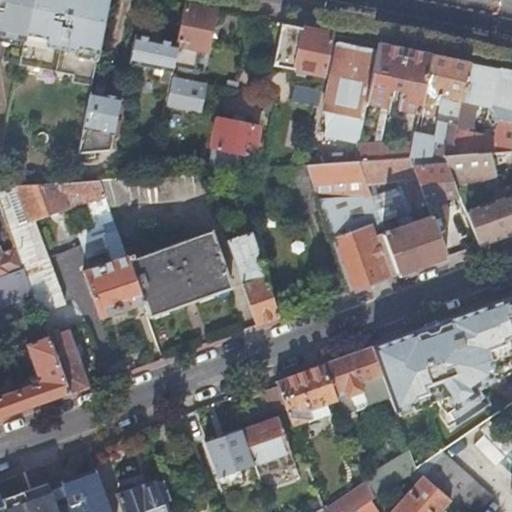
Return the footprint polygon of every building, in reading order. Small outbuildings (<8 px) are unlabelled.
[(0,0),(0,276),(25,268),(19,249),(5,254),(6,258),(1,259),(0,256),(0,250),(3,249),(0,240),(0,35),(26,41),(34,0),(0,0)] [(34,0),(26,41),(21,65),(75,76),(74,82),(94,86),(110,0),(34,0)] [(215,10),(186,4),(178,43),(174,64),(194,69),(198,50),(207,52),(215,10)] [(334,35),(282,24),(274,65),(325,75),(334,35)] [(174,64),(178,43),(137,35),(131,64),(133,64),(133,66),(135,66),(136,65),(163,70),(161,80),(170,82),(172,76),(174,64)] [(368,103),(378,52),(337,44),(323,113),(327,114),(327,129),(326,134),(360,141),(368,103)] [(431,55),(380,44),(378,52),(368,103),(388,107),(390,98),(395,98),(396,92),(401,93),(398,109),(420,113),(421,107),(431,55)] [(471,63),(431,55),(421,107),(427,108),(437,96),(453,100),(453,105),(449,105),(448,111),(442,110),(437,138),(433,156),(444,156),(452,155),(471,63)] [(452,155),(511,151),(511,150),(511,71),(471,63),(452,155)] [(172,76),(170,82),(165,107),(202,114),(208,83),(172,76)] [(319,108),(322,91),(296,86),(293,103),(319,108)] [(123,98),(93,92),(81,153),(97,152),(114,151),(123,98)] [(262,126),(218,118),(212,150),(256,158),(262,126)] [(411,158),(433,156),(437,138),(416,134),(413,145),(411,158)] [(410,158),(411,158),(413,145),(392,143),(359,145),(356,162),(410,158)] [(311,146),(307,166),(316,165),(319,148),(311,146)] [(511,150),(511,151),(452,155),(444,156),(457,195),(465,211),(477,244),(511,231),(511,150)] [(457,195),(444,156),(433,156),(411,158),(410,158),(424,199),(437,197),(438,204),(445,203),(445,196),(457,195)] [(306,166),(322,209),(351,290),(388,276),(374,235),(381,233),(395,274),(444,256),(430,215),(410,222),(398,227),(393,229),(389,219),(395,217),(407,213),(426,206),(424,199),(410,158),(356,162),(316,165),(307,166),(306,166)] [(306,166),(275,168),(293,219),(322,209),(306,166)] [(202,173),(100,181),(109,208),(211,198),(202,173)] [(12,228),(19,249),(25,268),(34,293),(41,313),(66,305),(37,220),(90,203),(98,225),(78,232),(88,257),(110,249),(114,260),(84,271),(100,317),(143,302),(127,256),(109,208),(100,181),(17,187),(30,222),(12,228)] [(30,222),(17,187),(0,188),(0,194),(12,228),(30,222)] [(410,222),(407,213),(395,217),(398,227),(410,222)] [(237,243),(230,245),(258,324),(280,315),(261,260),(267,258),(268,256),(260,233),(260,232),(258,230),(253,232),(248,219),(230,224),(237,243)] [(132,254),(127,256),(143,302),(149,317),(231,287),(212,232),(134,259),(132,254)] [(374,235),(388,276),(395,274),(381,233),(374,235)] [(25,268),(0,276),(0,305),(34,293),(25,268)] [(511,295),(464,313),(500,412),(511,404),(511,295)] [(50,339),(69,392),(88,385),(69,333),(50,339)] [(0,416),(69,392),(50,339),(50,337),(27,344),(36,373),(39,381),(32,383),(0,394),(0,416)] [(15,342),(0,347),(0,350),(1,354),(17,348),(15,342)] [(371,347),(323,364),(334,393),(343,389),(346,398),(364,391),(369,404),(373,403),(388,397),(371,347)] [(415,412),(470,392),(454,350),(400,369),(415,412)] [(323,364),(277,381),(279,388),(286,407),(292,426),(329,412),(326,404),(337,400),(334,393),(323,364)] [(39,381),(36,373),(30,375),(32,383),(39,381)] [(286,407),(279,388),(266,393),(272,412),(286,407)] [(343,389),(334,393),(337,400),(340,409),(341,414),(359,408),(369,404),(364,391),(346,398),(343,389)] [(340,409),(337,400),(326,404),(329,412),(340,409)] [(373,403),(369,404),(359,408),(365,427),(380,421),(373,403)] [(277,416),(241,429),(254,465),(289,452),(277,416)] [(254,465),(241,429),(204,442),(217,478),(254,465)] [(414,471),(407,451),(365,477),(366,481),(373,499),(406,477),(414,471)] [(441,453),(414,471),(420,477),(449,501),(461,511),(478,511),(492,496),(441,453)] [(58,511),(110,511),(96,471),(61,483),(65,495),(54,499),(58,511)] [(420,477),(414,471),(406,477),(415,484),(420,477)] [(420,477),(415,484),(390,511),(439,511),(449,501),(420,477)] [(322,511),(354,511),(357,510),(369,502),(373,499),(366,481),(322,511)] [(171,501),(164,482),(153,486),(153,485),(140,490),(139,488),(117,496),(122,511),(163,511),(168,511),(165,503),(171,501)] [(50,490),(3,507),(4,511),(58,511),(54,499),(52,494),(50,490)] [(376,511),(369,502),(357,510),(358,511),(376,511)]
